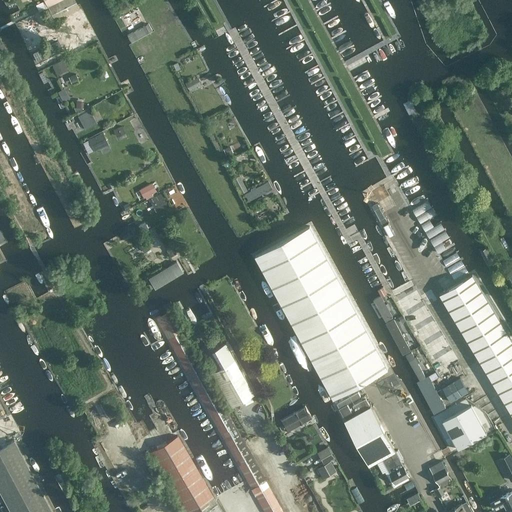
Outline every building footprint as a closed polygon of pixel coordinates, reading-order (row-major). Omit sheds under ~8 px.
[(128,44),(142,36),(138,29),(138,28),(124,36),(123,36),(128,44)] [(57,72),(74,64),(70,54),(52,63),(57,72)] [(66,86),(59,90),(64,99),(70,95),(66,86)] [(79,113),(85,127),(98,122),(91,107),(79,113)] [(88,151),(109,143),(104,131),(84,139),(88,151)] [(241,179),(234,182),(240,193),(247,189),(241,179)] [(154,181),(140,186),(144,196),(158,192),(154,181)] [(248,196),(252,203),(273,192),(269,184),(248,196)] [(386,223),(389,221),(377,202),(374,204),(386,223)] [(0,248),(2,252),(11,248),(0,226),(0,248)] [(310,227),(299,232),(257,256),(334,397),(387,368),(310,227)] [(480,250),(488,265),(494,262),(486,247),(480,250)] [(178,262),(150,278),(156,289),(184,272),(178,262)] [(440,293),(511,412),(511,338),(473,274),(440,293)] [(94,283),(106,306),(113,302),(101,279),(94,283)] [(393,318),(381,296),(374,300),(385,323),(393,318)] [(156,318),(264,511),(283,511),(170,310),(156,318)] [(411,351),(394,319),(386,324),(403,355),(411,351)] [(254,393),(226,342),(214,348),(223,365),(212,372),(231,406),(254,393)] [(426,376),(412,353),(406,356),(420,380),(426,376)] [(428,375),(426,376),(420,380),(417,381),(434,413),(434,414),(446,407),(428,375)] [(446,385),(443,387),(451,401),(454,399),(468,391),(460,377),(446,385)] [(358,392),(337,404),(339,408),(361,396),(358,392)] [(366,398),(353,405),(357,412),(370,405),(366,398)] [(344,417),(353,412),(348,404),(339,408),(344,417)] [(382,459),(385,457),(396,451),(371,405),(356,413),(382,459)] [(311,418),(305,407),(280,420),(286,430),(311,418)] [(184,511),(222,511),(178,435),(149,452),(184,511)] [(0,447),(0,493),(10,511),(52,511),(14,440),(0,447)] [(329,445),(317,452),(323,462),(335,455),(329,445)] [(409,475),(401,460),(403,458),(398,449),(396,451),(385,457),(391,468),(388,470),(395,483),(409,475)] [(452,479),(443,461),(442,460),(429,467),(440,486),(452,479)] [(310,482),(315,479),(313,473),(307,476),(310,482)] [(501,492),(489,498),(494,508),(505,503),(508,511),(511,511),(511,490),(502,495),(501,492)] [(418,493),(407,498),(409,503),(411,502),(412,504),(422,499),(420,497),(418,493)] [(466,511),(462,503),(450,510),(450,511),(466,511)]
